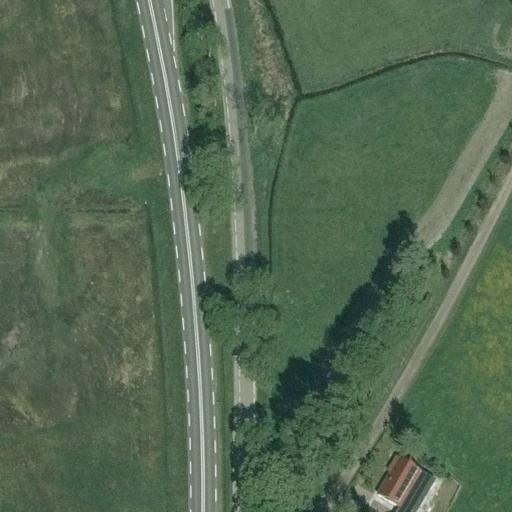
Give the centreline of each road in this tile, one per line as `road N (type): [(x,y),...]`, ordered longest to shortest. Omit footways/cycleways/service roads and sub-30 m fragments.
road 1 (unclassified): [(246,511),(240,160)]
road 2 (primary): [(199,511),(197,377),(178,166)]
road 3 (primary): [(178,166),(153,0)]
road 4 (unclassified): [(240,160),(220,0)]
